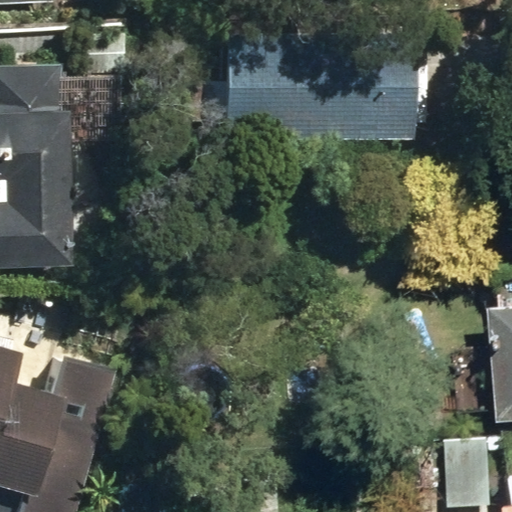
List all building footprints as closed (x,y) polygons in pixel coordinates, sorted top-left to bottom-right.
[(251,122),(437,124),(438,5),(253,3),(251,122)] [(96,23),(97,67),(135,65),(134,22),(96,23)] [(0,248),(87,249),(86,89),(71,89),(72,52),(1,52),(2,94),(0,93),(0,248)] [(511,287),(474,290),(480,408),(511,406),(511,287)] [(0,509),(10,511),(77,511),(122,359),(77,345),(68,378),(27,367),(37,328),(0,317),(0,509)] [(481,492),(485,511),(511,511),(511,457),(485,463),(490,490),(481,492)]
